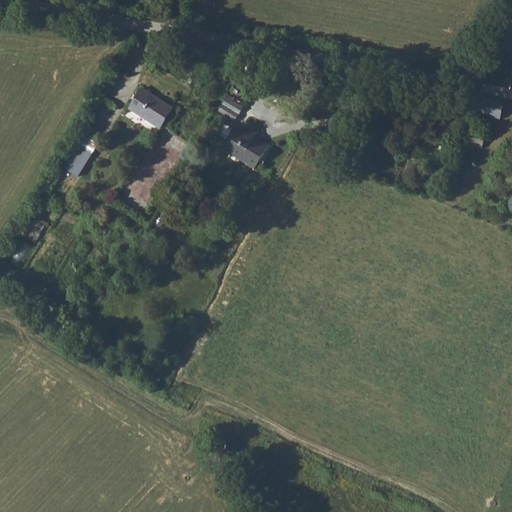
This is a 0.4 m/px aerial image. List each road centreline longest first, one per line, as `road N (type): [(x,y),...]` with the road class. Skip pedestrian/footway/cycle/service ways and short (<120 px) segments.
road 1 (tertiary): [(511,94),(13,0)]
road 2 (unknown): [(148,23),(135,77),(103,135)]
